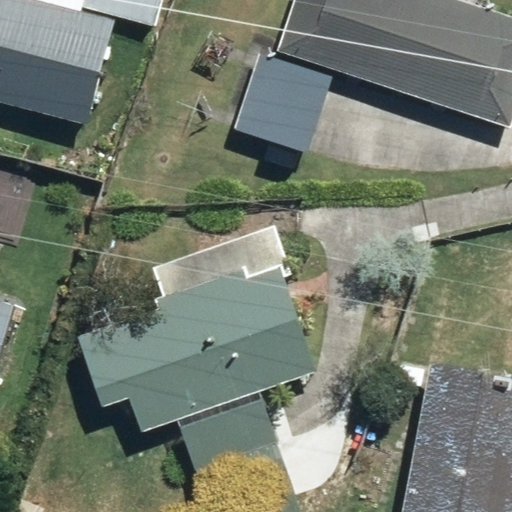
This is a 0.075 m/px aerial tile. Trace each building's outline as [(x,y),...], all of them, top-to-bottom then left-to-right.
[(111,26),(11,0),(0,0),(0,111),(82,134),(111,26)] [(161,0),(84,0),(81,13),(154,31),(161,0)] [(511,126),(511,15),(463,0),(289,0),(272,57),(510,132),(511,126)] [(326,78),(257,58),(236,129),(305,149),(326,78)] [(318,380),(268,228),(59,297),(99,415),(128,405),(140,440),(178,427),(201,497),(290,467),(267,397),(318,380)] [(511,511),(511,385),(426,370),(400,511),(511,511)]
